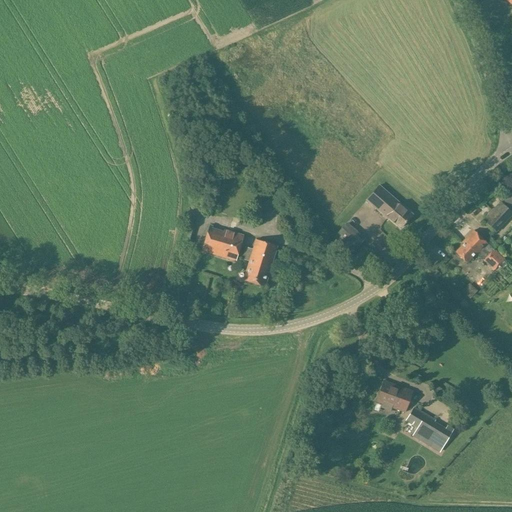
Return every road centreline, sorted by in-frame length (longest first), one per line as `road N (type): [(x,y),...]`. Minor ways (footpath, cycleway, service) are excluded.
road 1 (unclassified): [(0,276),(249,323),(333,310),(424,236),(509,147)]
road 2 (unclassified): [(509,147),(479,39),(459,0)]
